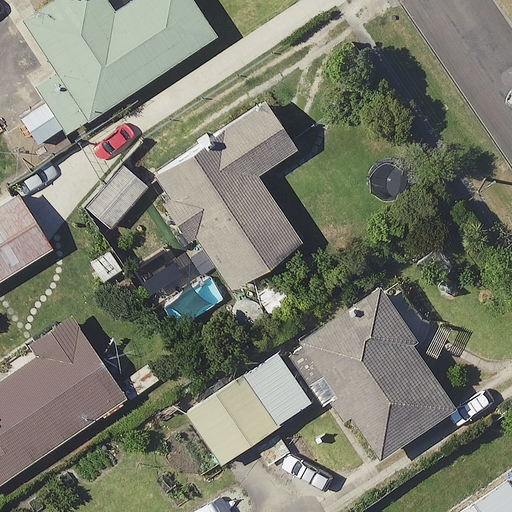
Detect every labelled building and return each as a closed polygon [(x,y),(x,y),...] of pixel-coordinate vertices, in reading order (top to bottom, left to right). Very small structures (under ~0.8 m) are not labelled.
[(220,41),(193,0),(132,0),(115,11),(107,0),(68,0),(30,25),(62,74),(40,89),(73,139),(220,41)] [(277,139),(255,107),(149,179),(214,274),(284,227),(241,164),(277,139)] [(0,291),(57,252),(15,190),(0,199),(0,291)] [(446,394),(368,276),(277,337),(314,394),(327,385),(368,446),(446,394)] [(0,359),(0,464),(88,405),(95,414),(152,375),(138,354),(104,377),(63,317),(0,359)] [(275,414),(249,374),(185,416),(211,456),(275,414)] [(511,511),(511,484),(495,461),(423,511),(511,511)]
